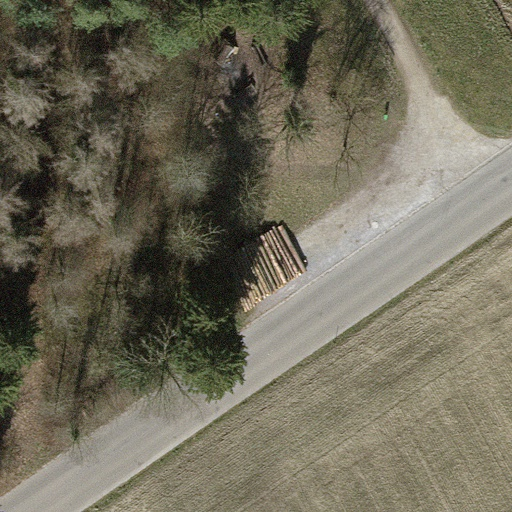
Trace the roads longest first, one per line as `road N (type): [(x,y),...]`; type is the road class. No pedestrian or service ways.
road 1 (tertiary): [(35,511),(511,185)]
road 2 (track): [(379,0),(495,197)]
